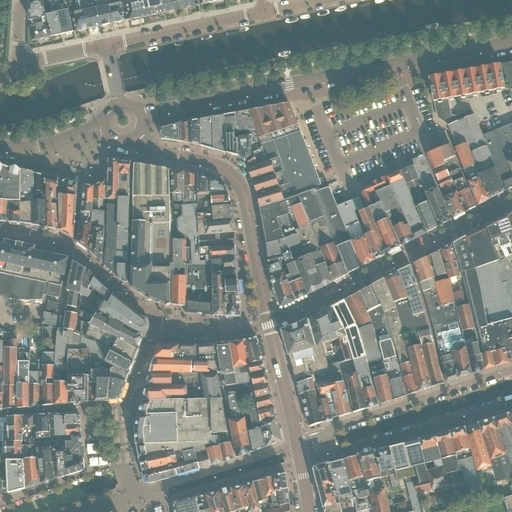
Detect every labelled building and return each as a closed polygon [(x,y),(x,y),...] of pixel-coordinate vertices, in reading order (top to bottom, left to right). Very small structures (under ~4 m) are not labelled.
[(55,1),(55,2),(62,34),(73,32),(68,10),(62,11),(60,1),(59,0),(54,0),(54,1),(55,1)] [(107,0),(94,0),(96,8),(100,26),(112,24),(107,0)] [(107,0),(112,24),(125,21),(121,3),(113,4),(113,2),(114,2),(113,0),(107,0)] [(123,0),(128,20),(145,17),(141,0),(123,0)] [(163,13),(159,0),(141,0),(145,17),(163,13)] [(159,0),(163,13),(181,9),(179,0),(159,0)] [(179,0),(181,9),(198,5),(197,0),(179,0)] [(34,19),(46,17),(42,1),(29,4),(29,18),(29,21),(34,20),(34,19)] [(82,3),(82,2),(81,1),(75,2),(78,12),(72,13),(76,31),(88,29),(82,3)] [(100,26),(96,8),(89,9),(87,1),(82,2),(82,3),(88,29),(100,26)] [(55,2),(49,3),(51,13),(46,14),(51,37),(62,34),(55,2)] [(34,19),(34,20),(35,23),(29,24),(33,40),(51,37),(46,17),(34,19)] [(511,61),(501,64),(500,64),(511,90),(511,89),(511,61)] [(471,70),(480,93),(489,91),(490,96),(498,94),(497,90),(505,88),(500,64),(471,70)] [(473,94),(480,93),(471,70),(452,73),(457,97),(465,96),(466,100),(474,99),(473,94)] [(449,99),(457,97),(452,73),(444,75),(449,99)] [(452,115),(448,99),(449,99),(444,75),(429,77),(433,101),(436,101),(439,117),(448,123),(449,125),(458,121),(460,120),(473,115),(471,109),(454,116),(452,115)] [(313,190),(316,189),(321,185),(319,179),(309,153),(289,103),(235,113),(237,129),(237,132),(255,130),(257,133),(266,161),(247,168),(257,194),(260,208),(297,195),(313,190)] [(234,130),(237,129),(235,113),(224,115),(225,135),(235,134),(234,130)] [(226,153),(225,135),(224,115),(200,119),(201,146),(226,153)] [(505,191),(482,134),(475,115),(473,115),(460,120),(469,143),(477,163),(480,169),(478,170),(486,190),(490,199),(505,191)] [(190,144),(201,146),(200,119),(189,121),(190,144)] [(458,147),(469,143),(460,120),(458,121),(449,125),(458,147)] [(190,144),(189,121),(180,123),(181,142),(190,144)] [(181,142),(180,123),(160,128),(161,139),(181,142)] [(511,171),(511,123),(496,131),(500,141),(511,171)] [(495,129),(482,134),(505,191),(511,187),(511,171),(500,141),(496,131),(495,129)] [(266,161),(257,133),(252,133),(252,135),(248,158),(244,161),(247,168),(266,161)] [(239,151),(238,139),(235,139),(235,134),(225,135),(226,153),(239,157),(239,151)] [(239,157),(244,161),(248,158),(252,135),(238,137),(238,139),(239,151),(239,157)] [(463,168),(477,163),(469,143),(458,147),(455,148),(463,168)] [(443,161),(453,157),(455,156),(451,144),(438,149),(443,161)] [(444,165),(443,161),(438,149),(427,153),(439,181),(450,177),(444,165)] [(412,160),(414,164),(439,226),(451,220),(424,155),(412,160)] [(450,177),(460,173),(459,173),(460,173),(453,157),(443,161),(444,165),(450,177)] [(119,171),(119,161),(109,159),(107,199),(118,199),(119,171)] [(118,209),(129,209),(129,197),(130,163),(120,161),(119,161),(119,171),(118,199),(118,209)] [(490,199),(486,190),(478,170),(480,169),(477,163),(463,168),(478,206),(490,199)] [(171,304),(170,277),(170,247),(170,240),(170,224),(169,224),(169,215),(169,170),(156,167),(136,164),(134,164),(133,196),(133,221),(131,263),(131,288),(147,298),(152,300),(166,307),(171,304)] [(427,232),(439,226),(414,164),(400,171),(413,202),(427,232)] [(9,168),(7,167),(0,165),(0,221),(9,222),(19,223),(30,224),(45,227),(45,192),(33,191),(33,176),(33,173),(21,170),(9,167),(9,168)] [(184,204),(184,172),(171,170),(172,205),(181,204),(184,204)] [(412,202),(413,202),(400,171),(388,176),(387,176),(391,185),(400,209),(410,231),(406,233),(410,241),(426,233),(412,202)] [(197,182),(197,176),(184,172),(184,204),(197,204),(197,195),(197,188),(197,182)] [(461,203),(465,213),(476,207),(462,172),(460,173),(450,177),(458,196),(461,203)] [(59,224),(58,179),(45,175),(44,184),(42,184),(43,175),(33,173),(33,176),(33,191),(45,192),(45,227),(60,230),(59,224)] [(210,191),(211,181),(198,176),(197,176),(197,182),(197,188),(197,195),(197,204),(198,214),(210,213),(209,207),(211,207),(210,191)] [(376,192),(391,185),(387,176),(372,183),(372,184),(364,187),(362,194),(363,197),(376,192)] [(450,177),(439,181),(453,219),(465,213),(461,203),(458,196),(450,177)] [(61,191),(62,180),(58,179),(59,224),(60,230),(60,231),(73,237),(75,216),(76,196),(63,193),(63,191),(61,191)] [(63,193),(76,196),(77,183),(65,180),(62,180),(61,191),(63,191),(63,193)] [(92,213),(104,212),(105,200),(105,181),(94,186),(92,212),(92,213)] [(210,191),(226,191),(224,186),(211,181),(210,191)] [(92,212),(94,186),(83,184),(83,185),(82,202),(81,212),(86,212),(92,212)] [(344,225),(328,185),(316,189),(313,190),(297,195),(301,204),(309,223),(324,217),(327,225),(333,240),(339,254),(344,265),(348,274),(361,267),(345,228),(344,225)] [(391,225),(401,246),(410,241),(406,233),(410,231),(400,209),(391,185),(376,192),(390,224),(392,223),(392,225),(391,225)] [(227,194),(226,191),(210,191),(211,207),(231,205),(227,194)] [(401,247),(401,246),(391,225),(392,225),(392,223),(390,224),(376,192),(363,197),(368,209),(359,213),(368,234),(366,235),(376,259),(401,247)] [(291,207),(301,204),(297,195),(260,208),(259,208),(262,220),(276,215),(277,218),(289,215),(288,213),(293,212),(291,207)] [(117,216),(118,209),(118,199),(107,199),(106,234),(105,249),(104,265),(115,276),(115,266),(117,224),(117,216)] [(197,204),(184,204),(181,204),(181,215),(177,217),(175,219),(176,230),(177,232),(185,235),(190,242),(190,247),(191,248),(191,265),(209,265),(211,267),(213,316),(227,316),(226,306),(226,296),(225,280),(237,279),(236,259),(214,260),(211,261),(206,261),(200,262),(199,257),(199,248),(198,235),(198,223),(198,214),(197,204)] [(309,225),(309,223),(301,204),(291,207),(293,212),(288,213),(289,215),(277,218),(276,215),(262,220),(266,244),(276,241),(279,240),(297,235),(296,232),(310,225),(309,225)] [(198,223),(232,219),(231,205),(211,207),(209,207),(210,213),(198,214),(198,223)] [(92,213),(92,212),(86,212),(81,212),(80,222),(78,237),(77,242),(88,249),(89,239),(91,222),(92,213)] [(89,239),(88,249),(101,261),(102,260),(104,229),(104,212),(92,213),(91,222),(89,239)] [(511,231),(507,216),(485,226),(486,226),(497,261),(500,271),(497,272),(500,284),(505,282),(511,308),(511,231)] [(327,226),(327,225),(324,217),(309,223),(309,225),(310,225),(311,227),(333,282),(347,274),(348,274),(344,265),(339,254),(334,243),(333,240),(327,226)] [(233,233),(233,232),(232,219),(198,223),(198,235),(233,233)] [(345,228),(361,267),(362,267),(374,260),(359,222),(345,228)] [(128,228),(129,224),(117,224),(115,266),(115,276),(124,282),(127,282),(128,265),(128,252),(128,228)] [(333,282),(311,227),(310,225),(296,232),(297,235),(301,244),(289,248),(290,252),(294,261),(308,295),(333,282)] [(511,361),(511,308),(505,282),(500,284),(497,272),(500,271),(497,261),(486,226),(463,237),(453,243),(461,272),(462,272),(468,299),(475,329),(484,370),(508,363),(508,362),(511,361)] [(199,248),(235,246),(233,232),(233,233),(198,235),(199,248)] [(283,255),(290,252),(289,248),(301,244),(297,235),(279,240),(276,241),(266,244),(268,258),(282,253),(283,255)] [(0,295),(8,298),(20,243),(16,242),(16,243),(6,241),(6,240),(5,240),(4,242),(5,242),(4,244),(0,243),(0,295)] [(170,247),(170,277),(173,277),(172,305),(185,307),(186,277),(185,241),(184,241),(170,240),(170,247)] [(20,243),(8,298),(26,300),(42,300),(43,294),(59,298),(61,286),(68,257),(56,255),(34,251),(34,248),(35,247),(33,246),(24,244),(20,243)] [(454,302),(466,300),(463,292),(451,244),(441,250),(444,259),(454,302)] [(211,261),(214,260),(213,259),(235,257),(235,246),(199,248),(199,257),(205,257),(206,261),(211,261)] [(212,315),(211,267),(209,265),(191,265),(191,248),(186,248),(186,265),(187,265),(186,313),(195,314),(195,315),(202,315),(212,315)] [(459,320),(454,302),(444,259),(441,250),(440,250),(429,256),(435,277),(443,274),(444,277),(443,277),(443,280),(434,282),(427,257),(413,264),(417,273),(420,283),(423,292),(428,309),(433,326),(442,324),(459,320)] [(293,302),(308,295),(294,261),(290,252),(283,255),(285,260),(280,262),(286,277),(275,281),(272,282),(279,306),(283,305),(284,306),(293,302)] [(285,260),(283,255),(282,253),(268,258),(269,266),(280,262),(285,260)] [(86,269),(86,268),(73,261),(73,262),(67,290),(70,291),(66,312),(65,317),(63,329),(83,333),(86,323),(88,324),(98,329),(102,330),(118,339),(138,350),(143,337),(138,335),(123,327),(124,326),(111,319),(97,312),(88,309),(78,305),(81,295),(79,295),(79,293),(80,294),(82,286),(82,284),(86,268),(86,269)] [(271,278),(272,282),(275,281),(286,277),(280,262),(269,266),(271,278)] [(413,318),(425,314),(424,312),(421,302),(414,278),(411,272),(410,267),(408,266),(407,267),(398,271),(409,304),(412,314),(413,318)] [(93,279),(95,277),(86,268),(86,269),(86,268),(82,284),(82,286),(86,289),(85,291),(86,292),(87,290),(90,285),(93,279)] [(398,318),(412,314),(409,304),(398,271),(384,279),(383,279),(396,310),(398,318)] [(113,294),(95,277),(93,279),(90,285),(87,290),(86,292),(84,296),(104,304),(105,301),(109,304),(113,294)] [(226,296),(239,296),(237,279),(225,280),(226,296)] [(410,362),(403,336),(398,318),(396,310),(383,279),(372,285),(376,294),(385,318),(387,318),(400,365),(410,362)] [(390,338),(385,318),(376,294),(372,285),(358,292),(357,293),(371,321),(378,345),(391,341),(390,338)] [(364,351),(365,354),(367,364),(381,360),(383,359),(378,345),(371,321),(357,293),(344,300),(348,309),(358,329),(359,332),(360,336),(363,345),(364,351)] [(138,335),(143,337),(148,326),(146,320),(113,294),(109,304),(105,301),(104,304),(84,296),(82,295),(81,295),(78,305),(88,309),(97,312),(111,319),(124,326),(123,327),(138,335)] [(226,306),(227,316),(240,316),(239,301),(239,296),(226,296),(226,306)] [(459,320),(462,332),(475,329),(468,299),(466,300),(454,302),(459,320)] [(365,354),(364,351),(363,345),(360,336),(359,332),(358,329),(351,317),(348,309),(344,300),(332,307),(346,335),(356,371),(366,409),(378,405),(375,396),(373,386),(368,366),(367,364),(365,354)] [(56,313),(58,303),(48,301),(45,311),(56,313)] [(332,342),(346,335),(332,307),(331,307),(307,320),(316,347),(322,344),(325,356),(334,349),(333,348),(332,342)] [(53,315),(44,313),(43,323),(55,325),(56,318),(57,315),(53,315)] [(426,320),(425,314),(413,318),(412,314),(398,318),(403,336),(412,334),(417,332),(418,337),(421,345),(433,343),(429,327),(426,320)] [(316,347),(307,320),(281,330),(288,356),(316,347)] [(128,375),(138,350),(118,339),(102,330),(98,329),(88,324),(86,323),(83,333),(82,337),(82,339),(81,345),(81,350),(81,353),(90,354),(91,356),(104,361),(105,362),(128,375)] [(442,324),(433,326),(435,336),(439,335),(443,349),(450,347),(450,346),(462,342),(459,333),(455,334),(454,331),(444,334),(442,324)] [(62,337),(63,329),(59,328),(57,332),(55,352),(55,358),(54,365),(54,381),(54,405),(55,405),(68,403),(68,382),(67,361),(68,338),(62,337)] [(82,337),(83,333),(63,329),(62,337),(68,338),(67,361),(68,382),(68,403),(88,402),(88,375),(92,376),(91,370),(91,356),(90,354),(81,353),(81,350),(81,345),(82,339),(82,337)] [(17,398),(17,356),(17,339),(16,331),(4,332),(4,347),(5,347),(4,410),(16,409),(16,399),(17,398)] [(421,345),(418,337),(413,338),(412,334),(403,336),(410,362),(419,391),(432,387),(430,377),(426,365),(421,345)] [(341,375),(356,371),(346,335),(332,342),(333,348),(334,349),(338,364),(340,371),(341,375)] [(248,364),(262,361),(257,338),(255,337),(244,340),(244,341),(248,364)] [(248,365),(248,364),(244,341),(229,342),(234,368),(235,372),(237,385),(247,383),(252,382),(250,376),(248,365)] [(383,359),(395,355),(395,354),(391,341),(378,345),(383,359)] [(223,386),(237,385),(235,372),(234,368),(229,342),(215,343),(217,351),(219,361),(219,362),(220,372),(221,372),(222,378),(223,386)] [(178,359),(179,344),(157,343),(153,358),(163,359),(178,359)] [(208,361),(219,361),(217,351),(215,343),(205,344),(208,361)] [(426,365),(438,362),(436,354),(433,343),(421,345),(426,365)] [(187,360),(187,345),(179,344),(178,359),(187,360)] [(219,362),(219,361),(208,361),(205,344),(196,345),(197,360),(193,360),(193,373),(200,374),(209,374),(209,373),(220,372),(219,362)] [(329,371),(325,356),(322,344),(316,347),(288,356),(294,376),(294,378),(295,381),(317,374),(328,371),(329,371)] [(197,360),(196,345),(195,345),(187,345),(187,360),(193,360),(197,360)] [(458,378),(471,374),(465,347),(452,351),(452,354),(456,368),(458,378)] [(335,373),(340,371),(338,364),(334,349),(325,356),(329,371),(328,371),(330,378),(333,377),(335,373)] [(29,407),(29,372),(29,352),(18,352),(18,356),(17,356),(17,398),(17,408),(29,407)] [(42,406),(54,405),(54,381),(54,365),(55,358),(55,352),(42,352),(42,365),(42,372),(41,385),(42,406)] [(446,382),(458,378),(456,368),(452,354),(440,357),(446,382)] [(382,363),(392,401),(393,401),(406,396),(395,355),(383,359),(381,360),(382,363)] [(104,364),(105,362),(104,361),(91,356),(91,370),(92,376),(92,379),(96,379),(95,401),(109,400),(110,378),(110,376),(110,369),(110,366),(104,364)] [(187,360),(178,359),(163,359),(153,358),(153,359),(149,372),(149,373),(175,373),(192,373),(193,373),(193,360),(187,360)] [(250,376),(265,372),(262,361),(248,364),(248,365),(250,376)] [(126,382),(128,375),(105,362),(104,364),(110,366),(110,369),(110,376),(112,377),(112,379),(126,382)] [(408,395),(419,391),(410,362),(400,365),(404,377),(408,395)] [(426,365),(430,377),(432,387),(443,384),(441,374),(438,362),(426,365)] [(391,401),(392,401),(382,363),(376,365),(376,367),(371,368),(376,385),(377,395),(380,404),(391,401)] [(300,395),(315,390),(313,384),(313,382),(329,378),(330,378),(328,371),(317,374),(318,377),(296,384),(300,395)] [(351,413),(341,375),(340,371),(335,373),(333,377),(330,378),(329,378),(313,382),(313,384),(315,390),(315,391),(318,402),(327,399),(332,419),(338,417),(339,417),(351,413)] [(365,409),(366,409),(356,371),(341,375),(351,413),(353,413),(365,409)] [(42,372),(29,372),(29,407),(39,406),(39,385),(41,385),(42,372)] [(248,388),(268,384),(265,372),(250,376),(252,382),(247,383),(248,388)] [(200,374),(193,373),(192,373),(175,373),(149,373),(145,386),(187,385),(200,386),(200,374)] [(218,374),(209,374),(200,374),(200,386),(187,385),(145,386),(142,400),(184,399),(207,399),(206,386),(220,386),(218,374)] [(126,382),(112,379),(112,377),(110,376),(110,378),(109,400),(118,400),(121,398),(126,382)] [(256,399),(271,395),(268,384),(248,388),(250,394),(251,394),(252,399),(256,398),(256,399)] [(222,399),(220,386),(206,386),(207,399),(222,399)] [(238,391),(238,388),(230,389),(232,398),(226,399),(229,419),(237,458),(251,452),(249,442),(247,430),(245,417),(238,391)] [(224,390),(226,399),(232,398),(230,389),(224,390)] [(318,402),(315,391),(315,390),(300,395),(304,408),(309,427),(323,422),(321,412),(318,402)] [(273,406),(271,395),(256,399),(257,401),(256,402),(258,410),(273,406)] [(197,461),(200,469),(210,466),(212,466),(223,462),(234,459),(229,440),(228,432),(227,432),(222,399),(207,399),(184,399),(142,400),(138,416),(135,428),(136,444),(139,457),(180,449),(193,447),(197,461)] [(332,419),(327,399),(318,402),(321,412),(323,422),(332,419)] [(257,410),(258,410),(256,402),(253,402),(251,403),(253,410),(249,411),(253,428),(247,430),(249,442),(251,452),(266,447),(263,437),(262,432),(260,422),(257,410)] [(276,417),(273,406),(258,410),(257,410),(260,422),(276,417)] [(65,436),(81,435),(80,416),(77,414),(51,414),(52,424),(51,424),(52,429),(52,432),(52,436),(53,448),(66,447),(65,436)] [(511,469),(511,423),(508,414),(493,419),(506,454),(511,469)] [(6,460),(23,460),(24,460),(23,453),(26,453),(26,445),(37,445),(37,438),(36,433),(35,415),(22,416),(8,417),(8,418),(0,418),(0,440),(1,442),(2,442),(2,447),(1,447),(0,450),(0,455),(3,460),(7,460),(6,460)] [(52,429),(51,424),(50,425),(49,415),(35,415),(36,433),(52,432),(52,429)] [(262,432),(278,427),(279,427),(276,418),(276,417),(260,422),(262,432)] [(506,454),(493,419),(478,424),(490,460),(491,459),(505,455),(506,454)] [(493,469),(490,460),(478,424),(465,428),(467,437),(477,472),(477,474),(493,469)] [(263,437),(266,447),(284,441),(281,429),(279,429),(278,427),(262,432),(263,437)] [(477,472),(465,429),(450,432),(465,487),(468,498),(469,499),(484,495),(477,474),(477,472)] [(53,451),(53,448),(52,436),(52,432),(36,433),(37,438),(37,445),(38,458),(41,484),(54,480),(53,470),(55,470),(53,451)] [(420,511),(416,494),(431,490),(448,486),(448,485),(464,482),(450,432),(419,440),(389,448),(374,451),(377,461),(381,478),(389,476),(393,488),(399,487),(397,481),(405,479),(412,511),(420,511)] [(82,436),(81,435),(65,436),(66,447),(66,450),(73,449),(82,447),(81,436),(82,436)] [(41,484),(38,458),(37,445),(26,445),(26,453),(23,453),(24,460),(23,460),(25,489),(40,484),(41,484)] [(68,463),(66,450),(66,447),(53,448),(53,451),(55,470),(56,479),(85,470),(83,458),(68,463)] [(68,463),(83,458),(82,447),(73,449),(66,450),(68,463)] [(189,472),(200,469),(197,461),(193,447),(180,449),(182,461),(178,462),(178,463),(143,472),(147,484),(171,477),(189,472)] [(139,458),(143,472),(178,463),(178,462),(182,461),(180,449),(139,457),(139,458)] [(383,486),(381,478),(377,461),(374,451),(358,455),(361,465),(367,485),(363,486),(363,488),(358,490),(352,491),(353,496),(354,495),(355,500),(354,501),(356,511),(373,509),(373,511),(389,511),(387,501),(388,500),(386,488),(384,489),(383,486)] [(356,484),(358,490),(363,488),(363,486),(367,485),(361,465),(358,455),(344,459),(343,459),(349,480),(359,477),(361,483),(356,484)] [(505,455),(491,459),(497,481),(511,477),(505,455)] [(352,491),(349,480),(343,459),(329,463),(331,473),(337,492),(337,493),(338,499),(353,496),(352,491)] [(8,493),(25,489),(23,460),(6,460),(8,493)] [(331,493),(337,492),(331,473),(329,463),(315,467),(314,467),(314,468),(313,468),(313,469),(313,470),(315,478),(318,487),(329,484),(331,493)] [(275,491),(287,489),(285,474),(273,477),(275,491)] [(276,495),(275,491),(273,477),(263,479),(263,480),(262,480),(270,508),(278,506),(276,495)] [(352,491),(358,490),(356,484),(361,483),(359,477),(349,480),(352,491)] [(270,508),(262,480),(253,482),(259,502),(260,510),(251,511),(265,511),(264,510),(270,508)] [(250,511),(251,511),(260,510),(259,502),(253,482),(243,485),(249,505),(249,507),(250,511)] [(320,496),(331,493),(329,484),(318,487),(320,496)] [(250,511),(249,507),(249,505),(243,485),(231,489),(237,511),(239,510),(239,511),(250,511)] [(511,491),(511,495),(503,498),(508,511),(507,511),(511,511),(511,485),(510,486),(511,491)] [(239,511),(239,510),(237,511),(231,489),(206,495),(209,510),(210,509),(210,511),(239,511)] [(278,506),(289,504),(287,489),(275,491),(276,495),(278,506)] [(338,499),(337,493),(337,492),(331,493),(333,498),(329,499),(330,506),(339,504),(338,499)] [(324,508),(330,506),(329,499),(333,498),(331,493),(320,496),(324,508)] [(197,511),(209,510),(206,495),(197,498),(176,502),(173,507),(174,507),(174,511),(197,511)]
